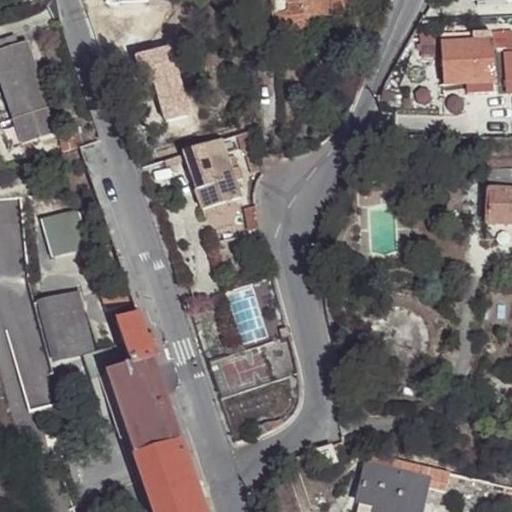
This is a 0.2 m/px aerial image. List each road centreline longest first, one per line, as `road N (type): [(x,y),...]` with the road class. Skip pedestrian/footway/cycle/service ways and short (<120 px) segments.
road 1 (residential): [(220,466),(292,441),(315,412),(288,230),(301,197),(340,149),(407,0)]
road 2 (residential): [(220,466),(119,185),(116,150),(68,0)]
